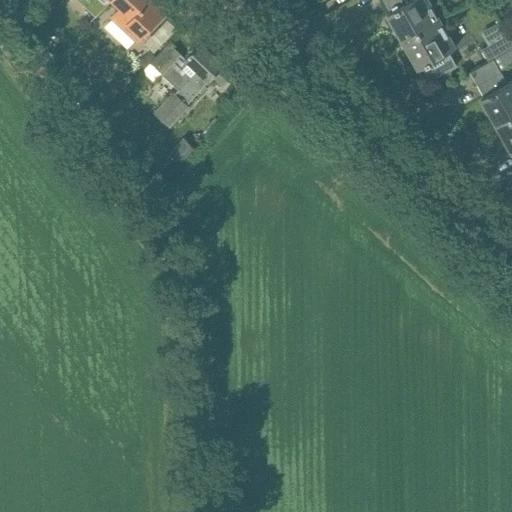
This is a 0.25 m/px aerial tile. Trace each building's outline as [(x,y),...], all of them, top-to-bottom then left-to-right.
[(92,0),(107,0),(109,2),(110,0),(73,0),(84,10),(92,0)] [(110,0),(109,2),(118,10),(111,17),(136,40),(156,19),(144,7),(150,0),(110,0)] [(383,0),(390,11),(387,13),(403,41),(440,20),(427,0),(383,0)] [(455,47),(440,20),(403,41),(419,68),(423,66),(431,80),(456,65),(448,51),(455,47)] [(489,62),(499,56),(511,48),(511,37),(510,34),(482,49),(489,62)] [(173,120),(188,104),(187,103),(213,76),(222,85),(233,74),(200,42),(183,60),(179,55),(163,72),(180,87),(175,92),(174,91),(159,107),(173,120)] [(179,55),(167,44),(150,62),(162,73),(163,72),(179,55)] [(511,48),(499,56),(506,68),(511,64),(511,48)] [(497,125),(511,116),(511,79),(507,83),(500,70),(476,83),(484,96),(481,97),(497,125)] [(104,106),(88,92),(76,104),(92,119),(104,106)] [(511,116),(497,125),(511,151),(511,116)] [(180,163),(194,148),(185,139),(171,154),(180,163)]
